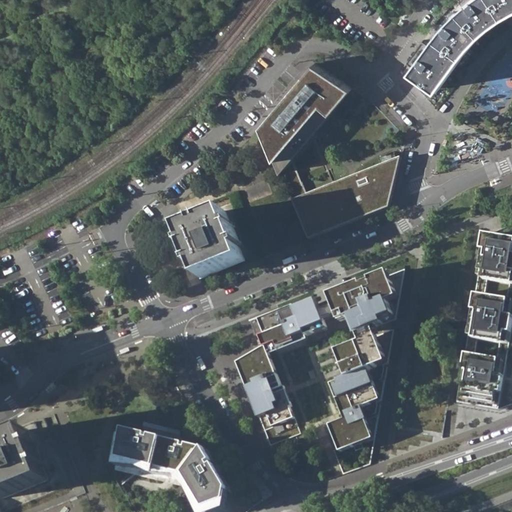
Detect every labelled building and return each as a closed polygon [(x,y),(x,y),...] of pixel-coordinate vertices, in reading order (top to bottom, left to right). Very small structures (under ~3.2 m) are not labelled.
[(447,24),(413,69),(439,87),(473,43),(480,35),(487,29),(494,22),(502,17),(509,13),(511,11),(511,0),(470,0),(466,4),(460,10),(455,14),(447,24)] [(287,96),(262,124),(281,172),(291,161),(353,88),(340,79),(315,62),(287,96)] [(401,158),(305,196),(293,201),(309,240),(390,208),(391,204),(401,158)] [(291,161),(281,172),(293,201),(305,196),(291,161)] [(224,211),(179,229),(185,242),(182,243),(184,248),(186,247),(191,261),(189,262),(191,266),(194,265),(199,277),(244,259),(239,247),(242,246),(240,241),(238,242),(233,229),(235,229),(232,223),(229,224),(224,211)] [(511,226),(504,229),(494,233),(511,236),(511,333),(510,346),(507,361),(499,406),(511,401),(511,226)] [(511,236),(494,233),(488,232),(480,278),(477,295),(470,339),(467,354),(459,399),(499,406),(507,361),(510,346),(511,333),(511,236)] [(330,433),(341,458),(374,445),(365,425),(378,420),(381,406),(373,389),(382,384),(383,373),(387,370),(376,338),(395,329),(393,325),(389,309),(399,305),(389,279),(331,304),(333,312),(321,317),(317,308),(296,317),(295,313),(253,329),(266,355),(238,369),(272,453),(299,443),(297,440),(301,438),(290,414),(293,412),(269,360),(310,346),(308,342),(328,334),(326,326),(338,321),(341,331),(352,327),(357,340),(362,350),(338,359),(347,384),(331,391),(346,428),(330,433)] [(183,429),(145,420),(145,425),(182,434),(183,429)] [(125,428),(118,468),(191,486),(203,511),(217,511),(227,509),(230,489),(207,449),(125,428)] [(29,430),(0,441),(0,487),(3,496),(48,479),(43,466),(46,465),(44,460),(43,461),(37,448),(39,447),(37,441),(34,443),(29,430)]
